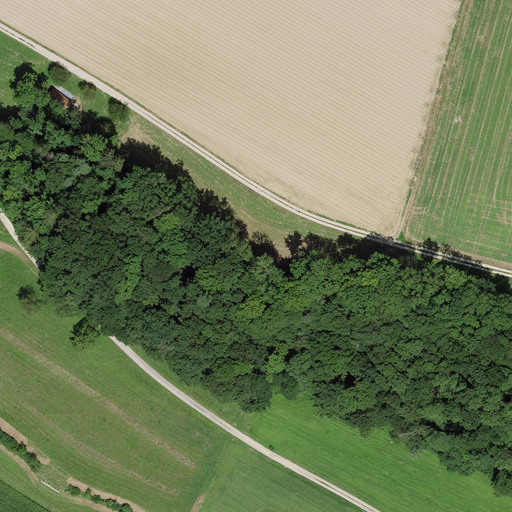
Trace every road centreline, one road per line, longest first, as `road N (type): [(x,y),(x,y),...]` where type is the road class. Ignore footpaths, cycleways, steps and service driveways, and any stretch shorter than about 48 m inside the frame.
road 1 (track): [(511,270),(294,207),(0,26)]
road 2 (track): [(0,208),(65,287),(165,383),(373,511)]
road 3 (track): [(393,241),(461,0)]
